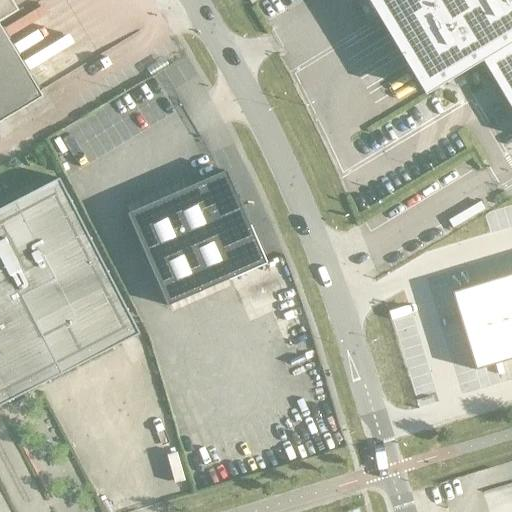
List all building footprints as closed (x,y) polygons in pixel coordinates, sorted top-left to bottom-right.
[(9,0),(0,0),(0,121),(41,96),(0,27),(0,19),(16,10),(9,0)] [(511,0),(366,0),(372,10),(377,7),(421,80),(428,92),(451,78),(451,79),(452,79),(451,78),(458,74),(459,75),(459,74),(459,73),(481,60),(511,112),(511,0)] [(126,213),(166,305),(265,263),(225,170),(126,213)] [(138,333),(58,178),(0,207),(0,405),(10,400),(138,333)] [(511,276),(511,273),(491,280),(503,319),(511,315),(511,276)] [(491,280),(471,286),(483,325),(503,319),(491,280)] [(471,286),(451,292),(463,331),(483,325),(471,286)] [(511,315),(503,319),(511,348),(511,315)] [(511,348),(503,319),(483,325),(495,364),(511,358),(511,348)] [(483,325),(463,331),(475,370),(495,364),(483,325)]
